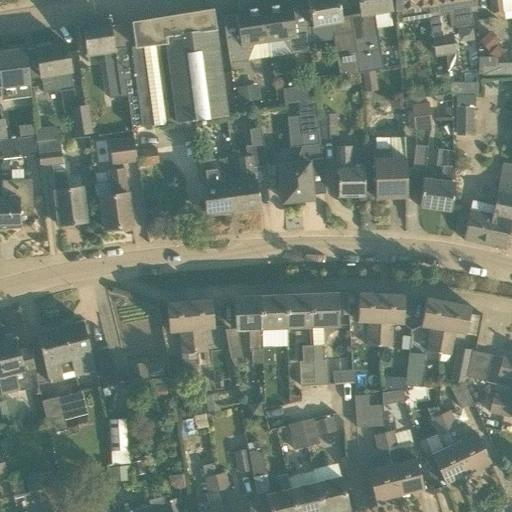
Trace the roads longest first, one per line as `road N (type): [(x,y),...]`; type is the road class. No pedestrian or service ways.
road 1 (residential): [(0,289),(61,271),(279,247),(457,257),(511,271)]
road 2 (residential): [(130,0),(0,19)]
